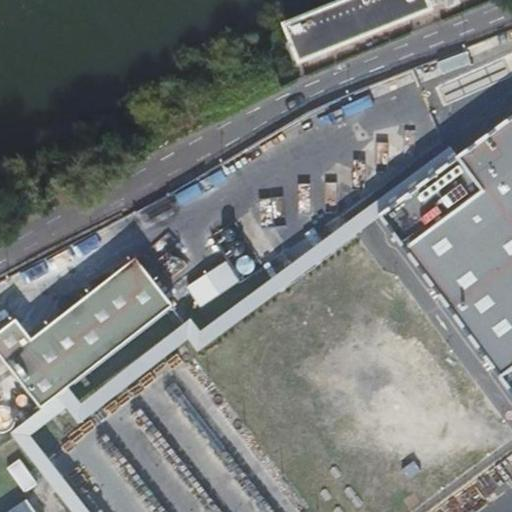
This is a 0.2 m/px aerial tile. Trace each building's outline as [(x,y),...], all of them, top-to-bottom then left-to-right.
[(386,0),(295,36),(303,57),(431,3),(435,2),(434,0),(386,0)] [(431,3),(303,57),(304,59),(437,7),(435,2),(431,3)] [(486,182),(406,242),(511,383),(511,110),(461,148),(486,182)] [(362,203),(306,245),(317,259),(373,217),(362,203)] [(18,321),(14,325),(0,335),(0,352),(45,410),(177,308),(140,260),(35,340),(20,320),(18,321)] [(229,261),(191,286),(204,306),(242,281),(229,261)] [(31,511),(23,499),(1,511),(31,511)]
